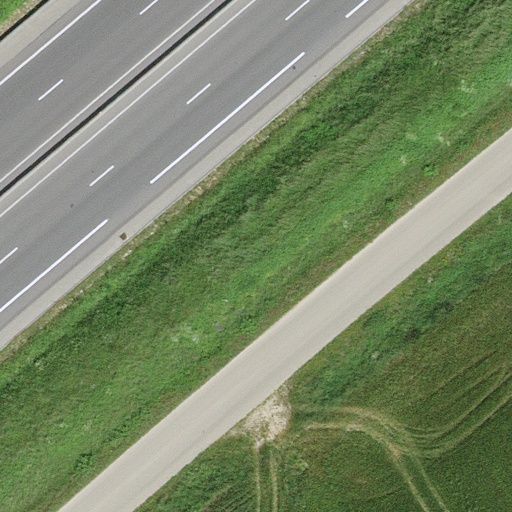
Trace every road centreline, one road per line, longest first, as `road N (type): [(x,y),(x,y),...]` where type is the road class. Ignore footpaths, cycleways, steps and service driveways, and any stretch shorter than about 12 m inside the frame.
road 1 (unclassified): [(511,166),(109,511)]
road 2 (trunk): [(0,282),(334,0)]
road 3 (trunk): [(163,0),(0,138)]
